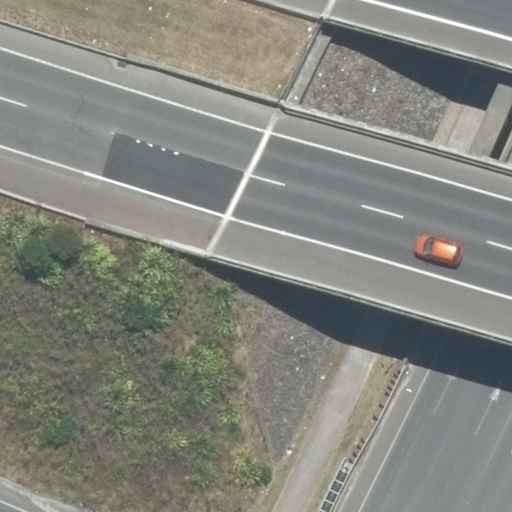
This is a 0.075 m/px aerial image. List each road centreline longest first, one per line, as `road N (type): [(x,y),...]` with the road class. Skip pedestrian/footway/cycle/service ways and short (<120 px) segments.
road 1 (motorway): [(511,259),(0,94)]
road 2 (primary): [(413,511),(511,311)]
